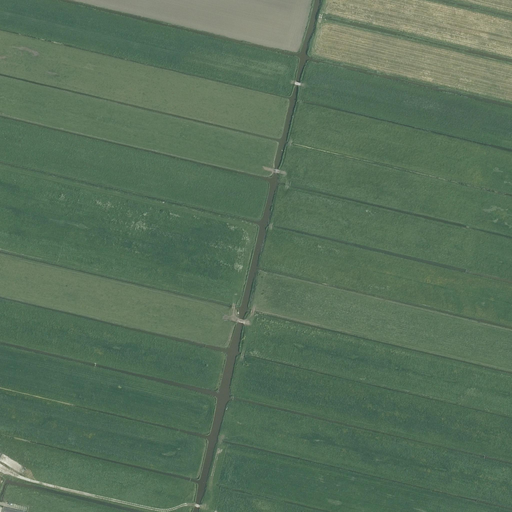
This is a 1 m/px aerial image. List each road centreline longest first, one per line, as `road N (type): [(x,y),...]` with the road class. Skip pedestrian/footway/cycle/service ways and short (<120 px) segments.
road 1 (track): [(0,289),(62,272),(231,318),(233,305)]
road 2 (track): [(0,237),(187,280),(233,305)]
road 3 (track): [(0,465),(22,478),(161,510),(203,507)]
